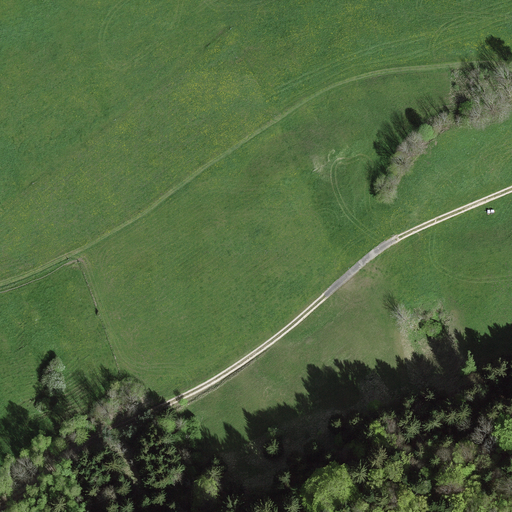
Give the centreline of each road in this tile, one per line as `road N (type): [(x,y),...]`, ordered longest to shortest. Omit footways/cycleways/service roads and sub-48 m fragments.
road 1 (track): [(511,187),(395,237),(276,338),(197,389),(94,437),(0,506)]
road 2 (track): [(0,284),(123,226),(334,86),(405,70),(511,65)]
